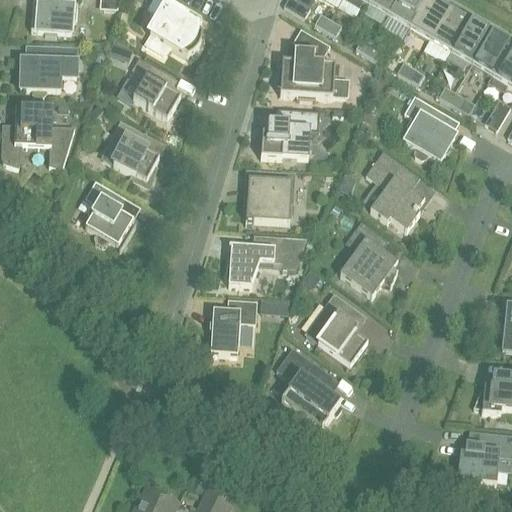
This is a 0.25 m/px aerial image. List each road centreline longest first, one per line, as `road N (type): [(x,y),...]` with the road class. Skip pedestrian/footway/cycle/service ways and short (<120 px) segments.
road 1 (residential): [(171,319),(266,8)]
road 2 (residential): [(396,446),(509,161)]
road 3 (track): [(86,511),(147,371)]
